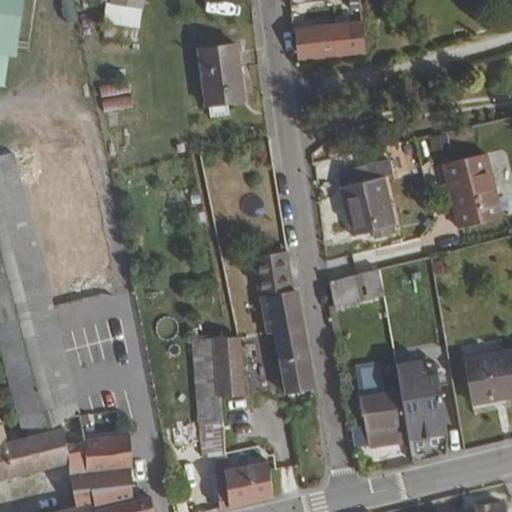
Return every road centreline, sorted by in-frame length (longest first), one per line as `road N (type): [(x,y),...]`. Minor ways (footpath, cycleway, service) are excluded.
road 1 (residential): [(273,0),(321,273)]
road 2 (residential): [(321,273),(355,495)]
road 3 (tertiary): [(511,458),(355,495)]
road 4 (residential): [(321,273),(420,248),(450,213)]
